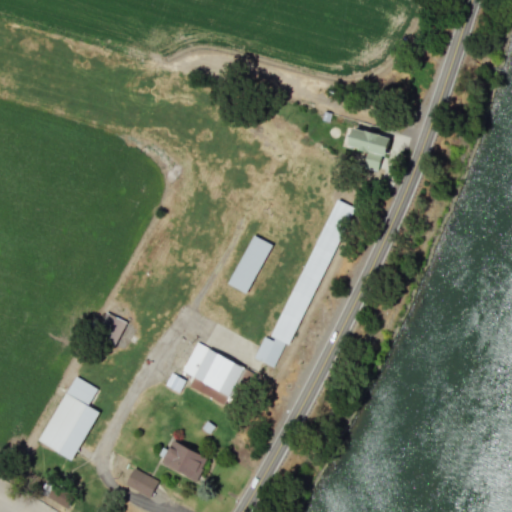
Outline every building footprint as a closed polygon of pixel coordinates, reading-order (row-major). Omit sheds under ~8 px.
[(348,146),(386,155),(391,136),(353,127),(348,146)] [(358,209),(291,347),(273,338),(340,200),(358,209)] [(181,228),(128,323),(109,313),(161,218),(181,228)] [(275,247),(249,296),(229,285),(256,236),(275,247)] [(95,335),(119,345),(129,322),(105,312),(95,335)] [(263,335),(254,358),(273,366),(283,343),(263,335)] [(210,351),(257,374),(243,401),(197,377),(210,351)] [(167,385),(178,391),(184,380),(173,374),(167,385)] [(102,414),(74,460),(41,441),(68,394),(102,414)] [(207,457),(173,439),(161,462),(196,479),(207,457)] [(157,479),(132,468),(125,486),(150,496),(157,479)]
